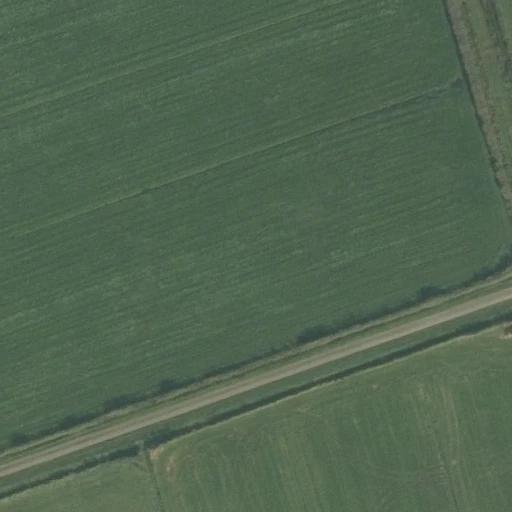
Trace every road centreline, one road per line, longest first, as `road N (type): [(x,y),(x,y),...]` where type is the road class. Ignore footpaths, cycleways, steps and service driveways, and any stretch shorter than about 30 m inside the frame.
road 1 (unclassified): [(0,477),(511,293)]
road 2 (track): [(511,140),(471,0)]
